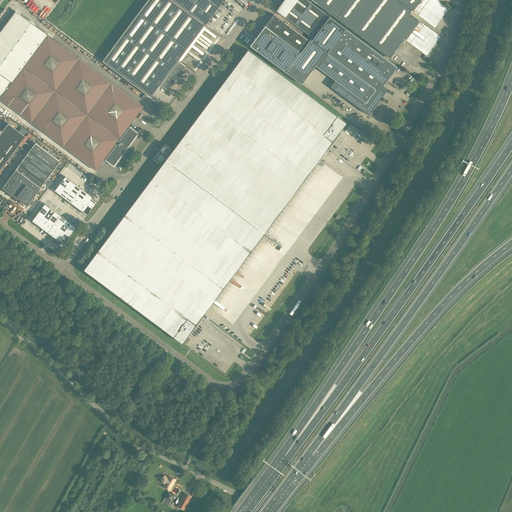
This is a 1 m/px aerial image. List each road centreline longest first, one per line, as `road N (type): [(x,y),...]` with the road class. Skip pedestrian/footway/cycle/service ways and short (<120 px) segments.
road 1 (unclassified): [(63,271),(212,382),(239,381),(419,106),(461,0)]
road 2 (motorway): [(511,79),(454,195),(285,455)]
road 3 (motorway): [(511,146),(285,455)]
road 4 (motorway): [(311,455),(511,168)]
road 5 (unclassified): [(274,511),(132,441),(0,317)]
road 6 (unclassified): [(80,240),(259,0)]
road 7 (motorway): [(311,455),(427,321),(511,243)]
